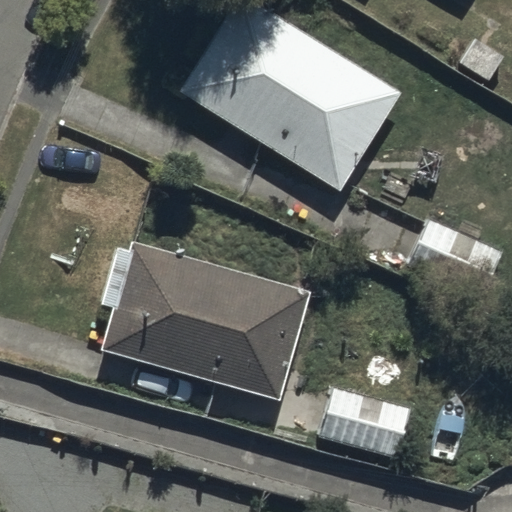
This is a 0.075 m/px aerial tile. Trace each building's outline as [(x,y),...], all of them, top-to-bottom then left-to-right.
[(404,85),(269,0),(212,0),(167,71),(343,181),(404,85)] [(494,260),(424,228),(402,274),(472,307),(494,260)] [(302,275),(121,232),(96,338),(277,381),(302,275)] [(330,391),(315,446),(393,467),(408,412),(330,391)] [(139,511),(74,496),(70,511),(139,511)]
